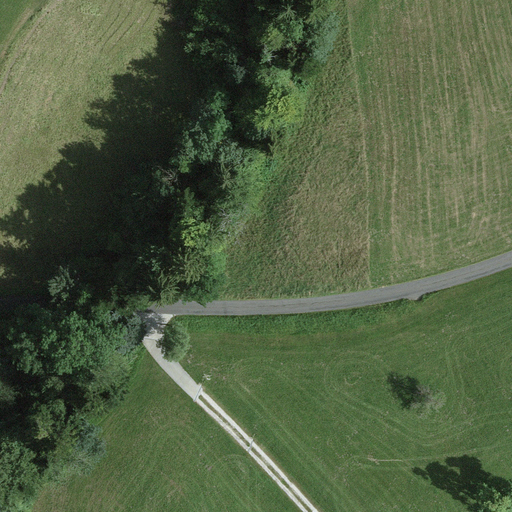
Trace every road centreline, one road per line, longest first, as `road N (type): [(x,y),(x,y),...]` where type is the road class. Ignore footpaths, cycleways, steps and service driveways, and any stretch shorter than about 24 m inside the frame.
road 1 (residential): [(0,304),(318,304),(430,285),(511,260)]
road 2 (track): [(151,306),(162,358),(307,511)]
